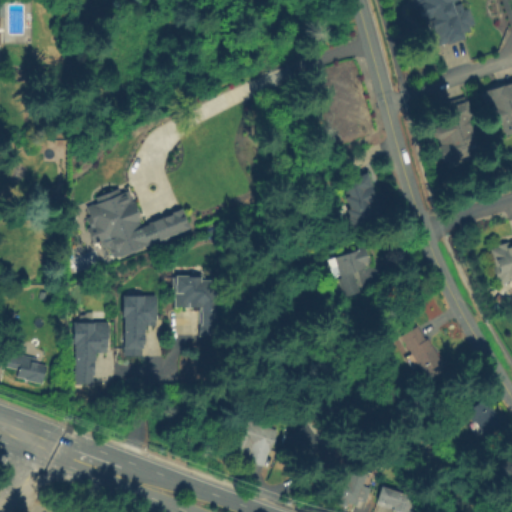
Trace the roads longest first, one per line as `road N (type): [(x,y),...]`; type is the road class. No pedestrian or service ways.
road 1 (tertiary): [(354,0),(433,262),(511,401)]
road 2 (primary): [(262,511),(158,473),(131,476)]
